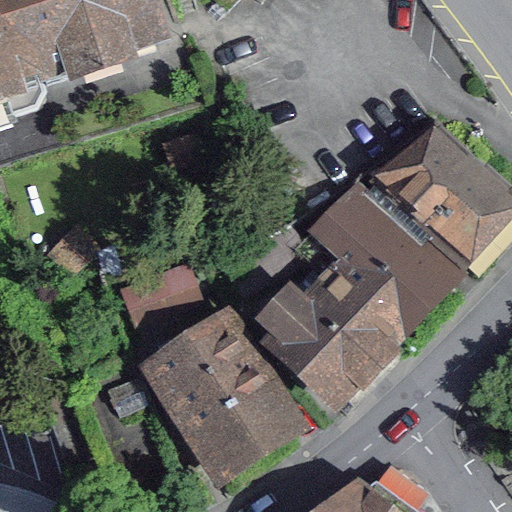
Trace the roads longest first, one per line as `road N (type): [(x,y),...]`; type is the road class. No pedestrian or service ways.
road 1 (residential): [(277,511),(403,416)]
road 2 (residential): [(403,416),(511,317)]
